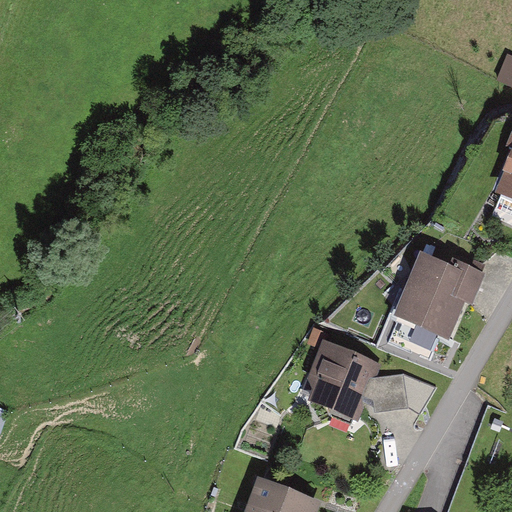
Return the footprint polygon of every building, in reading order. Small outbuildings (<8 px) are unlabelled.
[(511,160),(500,190),(511,194),(511,160)] [(471,279),(424,258),(398,316),(445,337),(471,279)] [(375,366),(330,348),(310,398),(355,416),(375,366)] [(0,442),(1,443),(12,415),(0,410),(0,442)] [(312,511),(315,506),(262,485),(251,511),(312,511)]
